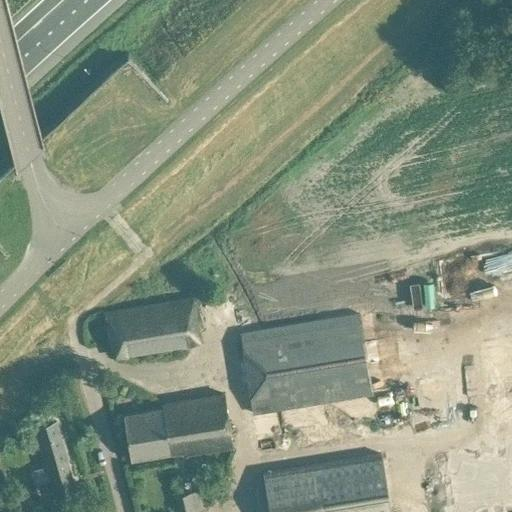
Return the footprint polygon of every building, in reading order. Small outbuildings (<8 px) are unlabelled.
[(204,340),(194,297),(105,312),(115,356),(204,340)] [(373,392),(360,313),(240,333),(252,412),(373,392)] [(162,404),(163,408),(123,415),(131,459),(187,449),(187,452),(233,445),(224,393),(162,404)] [(56,421),(36,427),(58,502),(78,496),(56,421)] [(476,444),(479,455),(501,450),(498,438),(476,444)] [(263,472),(269,511),(390,511),(381,453),(263,472)] [(176,496),(179,511),(184,511),(203,508),(199,490),(176,496)]
